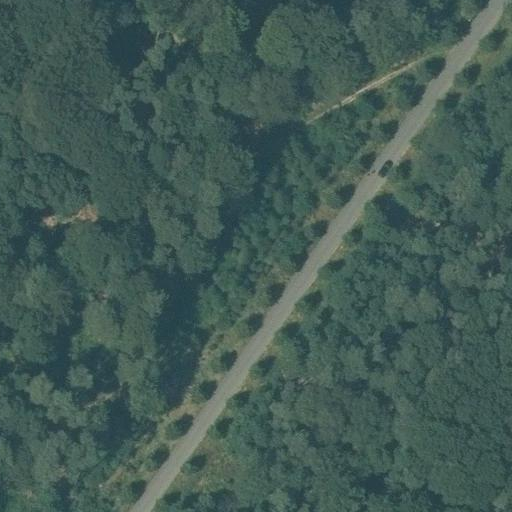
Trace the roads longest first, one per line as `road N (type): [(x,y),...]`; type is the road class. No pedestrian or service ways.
road 1 (unclassified): [(141,511),(498,0)]
road 2 (tertiary): [(0,31),(127,0)]
